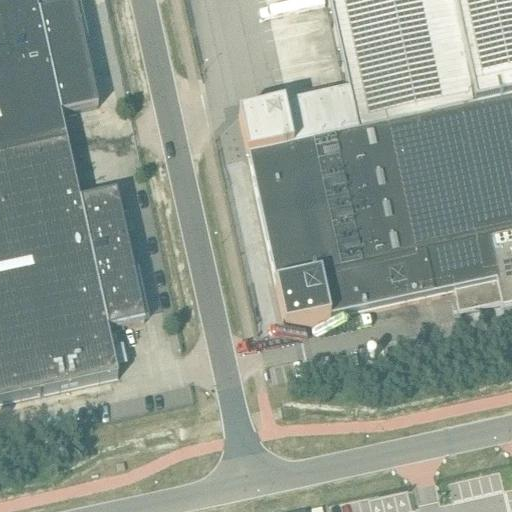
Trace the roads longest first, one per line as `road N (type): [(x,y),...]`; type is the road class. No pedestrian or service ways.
road 1 (unclassified): [(249,484),(142,0)]
road 2 (unclassified): [(249,484),(511,428)]
road 3 (unclassified): [(126,511),(249,484)]
